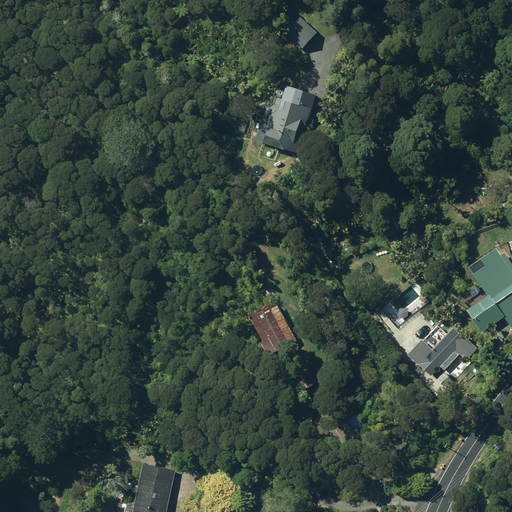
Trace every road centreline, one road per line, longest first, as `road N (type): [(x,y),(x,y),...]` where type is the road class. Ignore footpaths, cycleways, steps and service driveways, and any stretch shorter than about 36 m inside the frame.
road 1 (unknown): [(438,506),(377,499),(342,505),(276,491),(243,511)]
road 2 (tertiary): [(511,390),(436,511)]
